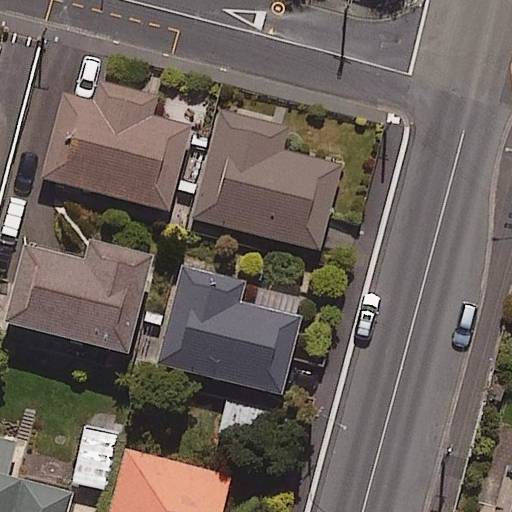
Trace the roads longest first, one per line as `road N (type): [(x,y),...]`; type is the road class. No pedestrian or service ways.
road 1 (tertiary): [(363,511),(476,90)]
road 2 (residential): [(125,0),(476,90)]
